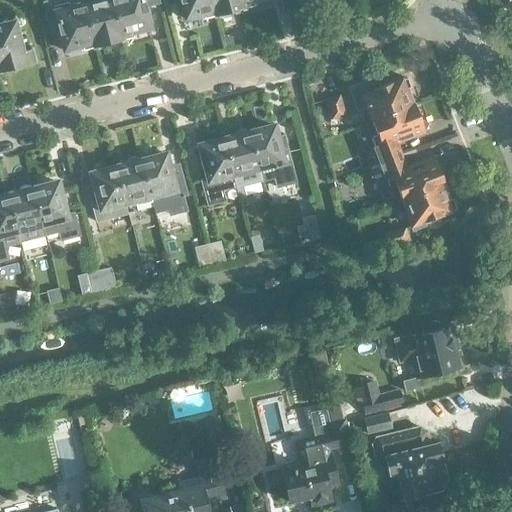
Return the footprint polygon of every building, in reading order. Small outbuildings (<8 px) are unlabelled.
[(94,48),(83,4),(68,7),(66,0),(53,0),(52,0),(64,50),(79,46),(80,51),(94,48)] [(122,41),(111,0),(110,0),(111,0),(84,7),(83,4),(94,48),(108,44),(108,46),(111,46),(117,45),(119,43),(119,41),(122,41)] [(111,0),(122,41),(136,37),(134,32),(149,29),(141,0),(111,0)] [(215,17),(210,0),(179,0),(185,19),(199,15),(201,21),(215,17)] [(210,0),(215,17),(243,9),(240,0),(210,0)] [(240,0),(243,9),(256,6),(255,1),(257,0),(240,0)] [(0,24),(0,72),(35,63),(32,49),(23,51),(16,21),(0,24)] [(374,88),(369,76),(347,85),(356,109),(365,106),(371,121),(414,104),(407,87),(409,86),(405,77),(374,88)] [(325,97),(331,118),(343,115),(338,94),(325,97)] [(414,104),(371,121),(376,133),(368,136),(378,162),(399,154),(395,141),(424,131),(414,104)] [(248,131),(258,169),(259,173),(262,181),(274,178),(277,187),(295,182),(284,139),(278,141),(275,126),(267,129),(266,126),(248,131)] [(238,196),(244,195),(242,185),(248,183),(246,176),(259,173),(258,169),(248,131),(224,137),(233,172),(236,185),(238,196)] [(224,137),(205,142),(206,144),(198,146),(206,178),(200,179),(207,206),(225,201),(221,188),(236,185),(224,137)] [(140,159),(150,197),(154,212),(167,208),(169,216),(186,212),(183,199),(178,200),(166,154),(159,156),(159,154),(140,159)] [(404,167),(399,154),(378,162),(387,187),(395,184),(400,198),(443,182),(434,157),(404,167)] [(115,166),(125,204),(150,197),(140,159),(115,166)] [(94,189),(87,190),(96,223),(127,214),(125,204),(115,166),(97,171),(97,172),(90,174),(94,189)] [(31,187),(41,226),(55,222),(58,231),(69,229),(57,183),(50,185),(49,182),(31,187)] [(443,182),(400,198),(411,229),(424,224),(423,221),(441,214),(441,213),(455,208),(451,198),(449,198),(443,182)] [(19,242),(44,236),(41,226),(31,187),(6,193),(16,232),(19,242)] [(17,232),(16,232),(6,193),(0,195),(0,246),(4,245),(2,236),(16,232),(17,232)] [(133,213),(128,215),(131,227),(137,226),(133,213)] [(300,243),(321,238),(315,215),(302,218),(304,224),(296,226),(300,243)] [(402,225),(380,233),(385,245),(407,238),(402,225)] [(249,237),(254,254),(264,251),(259,234),(249,237)] [(206,244),(211,264),(224,261),(219,241),(206,244)] [(199,267),(211,264),(206,244),(194,247),(199,267)] [(111,270),(98,273),(103,290),(116,287),(111,270)] [(98,273),(86,276),(90,293),(103,290),(98,273)] [(46,291),(49,303),(61,300),(58,288),(46,291)] [(5,293),(0,294),(0,315),(10,313),(5,293)] [(450,339),(453,339),(451,327),(408,337),(409,339),(395,343),(399,360),(413,357),(418,376),(457,367),(450,339)] [(363,407),(365,414),(365,415),(404,405),(399,388),(379,394),(371,364),(351,369),(356,388),(351,389),(356,408),(363,407)] [(334,446),(348,443),(343,421),(339,402),(325,405),(329,424),(331,434),(295,442),(300,464),(280,468),(281,472),(269,475),(272,493),(283,491),(283,493),(285,493),(287,501),(308,497),(310,505),(329,501),(326,483),(336,481),(329,456),(327,456),(325,446),(333,444),(334,446)] [(366,435),(392,429),(388,412),(362,419),(366,435)] [(209,447),(226,443),(220,415),(202,419),(209,447)] [(437,443),(428,446),(424,431),(418,427),(374,438),(370,445),(374,459),(382,457),(389,483),(397,481),(402,500),(421,496),(419,488),(433,485),(437,479),(433,465),(442,463),(437,443)] [(207,511),(205,502),(222,498),(212,458),(194,462),(201,486),(139,501),(141,511),(207,511)]
